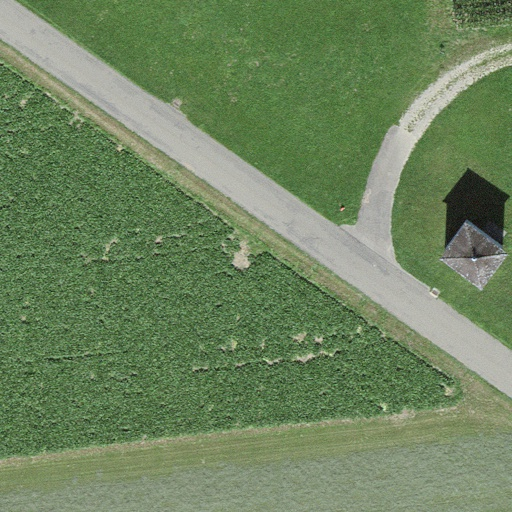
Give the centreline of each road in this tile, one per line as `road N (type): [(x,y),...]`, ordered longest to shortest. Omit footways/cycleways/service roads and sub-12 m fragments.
road 1 (unclassified): [(511,375),(0,11)]
road 2 (track): [(376,275),(382,180),(419,109),(511,49)]
